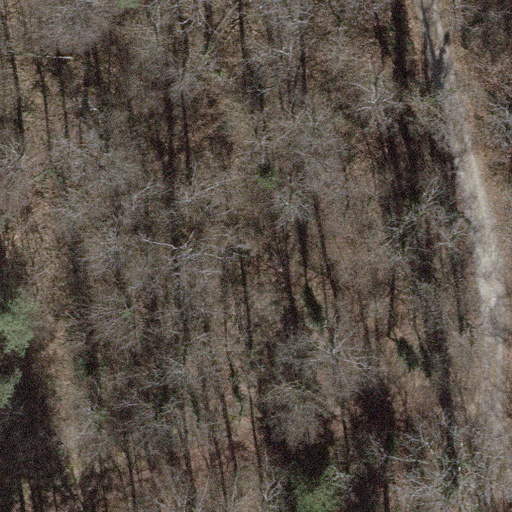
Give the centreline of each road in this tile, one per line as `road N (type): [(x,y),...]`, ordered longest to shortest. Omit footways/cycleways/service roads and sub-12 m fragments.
road 1 (track): [(488,364),(167,437),(0,486)]
road 2 (track): [(429,0),(453,100),(488,364)]
road 3 (track): [(488,364),(466,511)]
